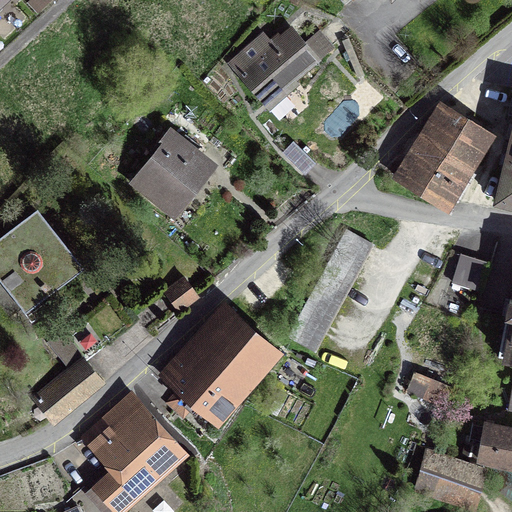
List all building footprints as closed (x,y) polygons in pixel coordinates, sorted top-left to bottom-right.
[(37,12),(49,0),(28,0),(27,1),(37,12)] [(240,73),(266,102),(317,57),(292,28),(273,45),(262,33),(237,55),(247,67),(240,73)] [(384,169),(444,207),(488,138),(440,108),(420,138),(414,135),(408,144),(384,169)] [(135,181),(174,212),(212,164),(201,155),(206,150),(185,134),(181,139),(170,130),(155,149),(158,151),(135,181)] [(511,133),(496,200),(511,203),(511,133)] [(283,152),(305,172),(315,161),(293,141),(283,152)] [(0,242),(0,271),(26,305),(22,308),(31,320),(67,291),(57,280),(77,264),(37,213),(0,242)] [(315,349),(373,244),(346,229),(289,335),(315,349)] [(489,261),(461,253),(452,281),(480,290),(489,261)] [(181,304),(196,293),(185,278),(169,289),(181,304)] [(68,366),(81,356),(129,317),(109,292),(48,341),(68,366)] [(511,298),(510,298),(499,355),(511,357),(511,298)] [(217,421),(280,349),(230,307),(167,379),(179,389),(168,401),(183,414),(194,402),(217,421)] [(36,397),(54,417),(100,379),(81,356),(68,366),(70,368),(36,397)] [(104,494),(120,511),(186,451),(143,403),(110,435),(99,423),(84,437),(113,470),(90,491),(98,500),(104,494)] [(511,427),(485,422),(479,457),(511,464),(511,427)] [(415,486),(475,505),(486,469),(426,451),(415,486)]
